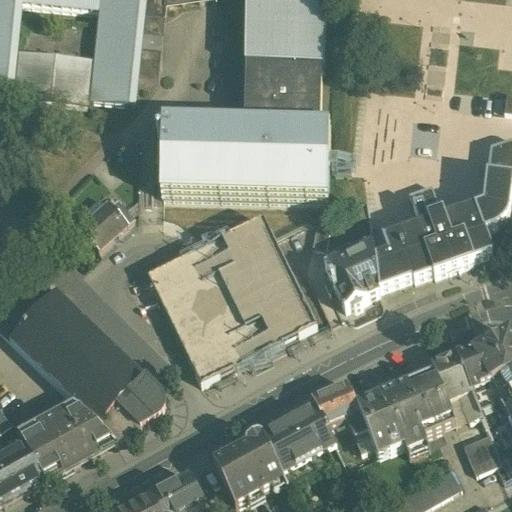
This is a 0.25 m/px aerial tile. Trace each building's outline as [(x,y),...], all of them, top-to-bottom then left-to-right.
[(0,0),(0,98),(12,99),(13,96),(16,61),(21,16),(21,8),(101,16),(100,24),(96,68),(92,105),(92,107),(135,112),(138,84),(138,80),(139,72),(145,1),(146,1),(146,0),(0,0)] [(146,0),(146,1),(145,1),(139,72),(160,74),(166,8),(183,9),(183,5),(200,7),(200,3),(217,5),(218,0),(233,2),(233,0),(146,0)] [(247,0),(246,72),(249,72),(321,74),(323,74),(324,0),(247,0)] [(101,16),(21,8),(21,16),(100,24),(101,16)] [(94,66),(19,59),(18,61),(16,61),(13,96),(15,96),(14,104),(89,112),(90,104),(92,105),(96,68),(94,68),(94,66)] [(160,74),(139,72),(138,80),(138,84),(159,86),(160,74)] [(321,74),(249,72),(247,133),(319,134),(321,74)] [(247,133),(225,132),(225,120),(165,119),(164,202),(327,205),(328,135),(247,133)] [(511,147),(507,147),(490,153),(487,181),(511,184),(511,147)] [(475,213),(444,224),(442,221),(428,225),(430,229),(383,246),(383,247),(372,251),(380,298),(413,286),(414,289),(434,282),(435,285),(448,280),(449,281),(461,276),(461,275),(474,270),(474,268),(493,261),(484,238),(494,235),(499,232),(504,229),(507,224),(509,219),(511,197),(511,184),(487,181),(483,212),(475,214),(475,213)] [(134,224),(117,204),(109,211),(127,230),(134,224)] [(109,211),(81,237),(99,256),(127,231),(127,230),(109,211)] [(264,225),(230,242),(225,232),(200,245),(205,254),(181,266),(166,273),(147,282),(201,392),(250,368),(254,377),(274,368),(272,362),(286,356),(284,352),(318,335),(264,225)] [(357,262),(342,268),(342,266),(326,273),(332,286),(330,287),(335,297),(337,297),(345,314),(351,313),(355,316),(361,313),(362,308),(380,300),(372,251),(371,244),(353,253),(357,262)] [(164,402),(55,298),(11,347),(75,408),(117,449),(155,428),(161,422),(164,414),(164,402)] [(511,341),(511,339),(476,359),(473,354),(468,357),(467,356),(456,361),(471,398),(492,389),(511,379),(511,341)] [(471,398),(456,361),(432,370),(435,378),(447,408),(461,402),(471,398)] [(447,408),(435,378),(423,383),(443,437),(457,431),(447,408)] [(511,379),(492,389),(471,398),(479,416),(500,408),(510,427),(508,429),(511,434),(511,449),(511,451),(511,453),(511,452),(511,379)] [(406,384),(376,396),(379,402),(356,411),(361,423),(370,444),(374,453),(378,464),(404,453),(408,463),(429,455),(424,445),(443,437),(423,383),(408,389),(406,384)] [(348,391),(312,406),(316,414),(327,437),(348,428),(361,423),(356,411),(348,391)] [(479,416),(471,398),(461,402),(465,412),(463,413),(470,428),(482,423),(479,416)] [(75,408),(19,440),(24,449),(45,489),(117,449),(75,408)] [(327,437),(316,414),(312,416),(308,418),(328,458),(332,455),(335,454),(327,437)] [(0,441),(13,432),(0,415),(0,441)] [(308,418),(263,443),(283,482),(328,458),(308,418)] [(370,444),(361,423),(348,428),(358,450),(370,444)] [(241,458),(240,456),(213,470),(234,511),(240,511),(285,488),(283,482),(263,443),(263,442),(259,441),(248,447),(246,451),(248,454),(241,458)] [(370,444),(358,450),(362,460),(374,453),(370,444)] [(24,449),(0,461),(0,506),(0,507),(27,493),(30,498),(45,489),(24,449)] [(451,476),(388,511),(427,511),(461,493),(451,476)] [(189,483),(153,503),(157,511),(202,511),(203,511),(189,483)] [(157,511),(153,503),(136,511),(157,511)]
